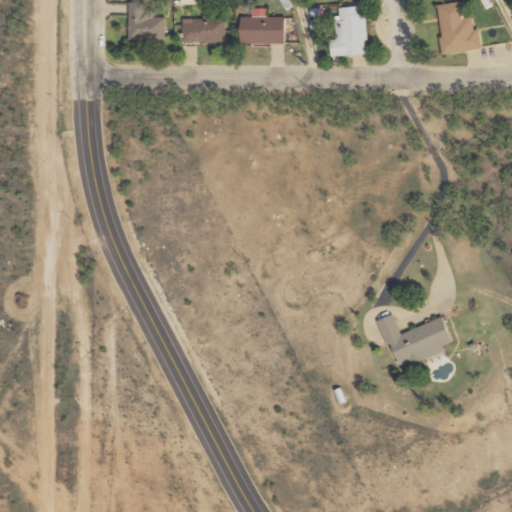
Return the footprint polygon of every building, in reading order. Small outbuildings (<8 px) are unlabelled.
[(131,2),(131,40),(167,40),(167,16),(155,17),(155,2),(131,2)] [(485,48),(482,29),(476,30),(474,17),(463,19),(460,2),(439,5),(446,54),(485,48)] [(336,16),(338,39),(333,40),(334,57),(371,54),(366,6),(341,8),(342,15),(336,16)] [(288,43),(289,17),(270,16),(270,8),(254,8),(254,16),(244,16),(244,42),(288,43)] [(185,17),(186,42),(228,41),(227,16),(185,17)] [(383,319),(401,367),(448,350),(446,345),(456,341),(447,316),(403,333),(396,314),(383,319)]
